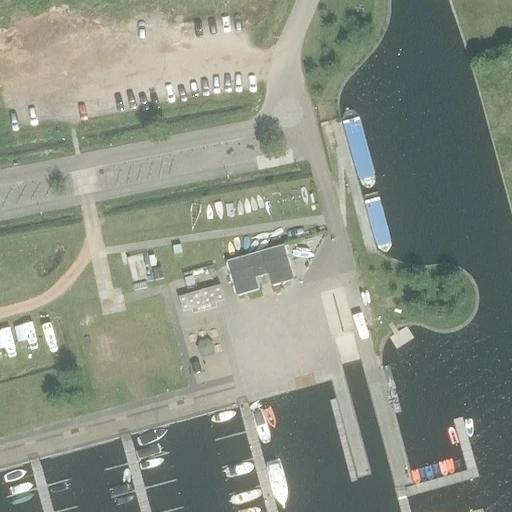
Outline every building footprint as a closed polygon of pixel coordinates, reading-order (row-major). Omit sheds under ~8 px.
[(287,247),(229,263),(239,298),(259,292),(256,280),(269,276),(272,288),(273,288),(296,281),(287,247)] [(161,269),(154,271),(156,282),(164,280),(161,269)] [(193,278),(185,280),(187,288),(196,286),(193,278)] [(221,286),(180,298),(184,313),(226,301),(221,286)] [(89,324),(103,381),(170,364),(155,307),(89,324)]
